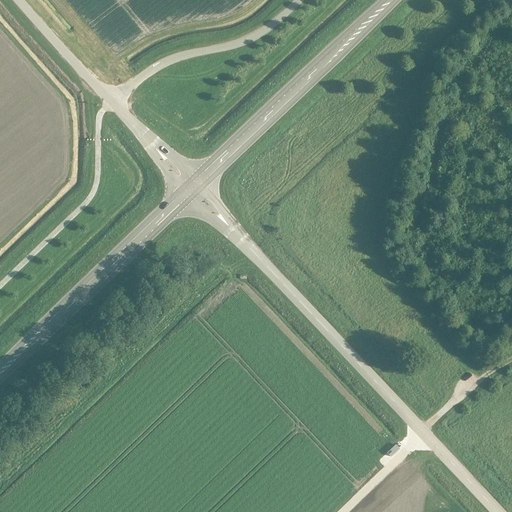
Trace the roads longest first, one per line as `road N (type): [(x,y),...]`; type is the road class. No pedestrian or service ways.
road 1 (unclassified): [(497,511),(230,228)]
road 2 (trunk): [(196,182),(385,0)]
road 3 (trunk): [(0,373),(186,192)]
road 4 (unclassified): [(113,103),(172,58),(233,48),(262,34),(299,0)]
road 5 (unclassified): [(113,103),(16,0)]
